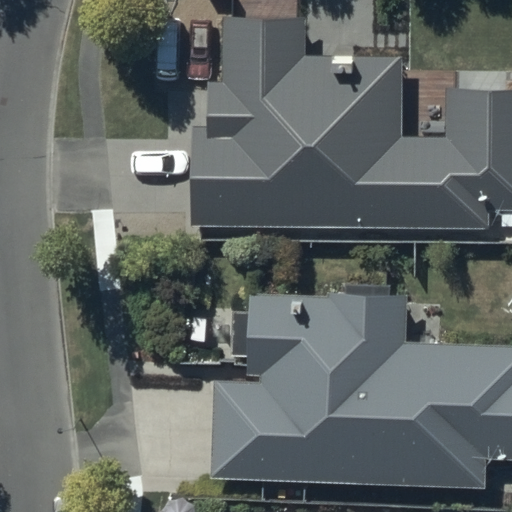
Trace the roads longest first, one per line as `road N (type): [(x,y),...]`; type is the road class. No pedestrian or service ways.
road 1 (residential): [(32,511),(0,193)]
road 2 (residential): [(0,152),(17,0)]
